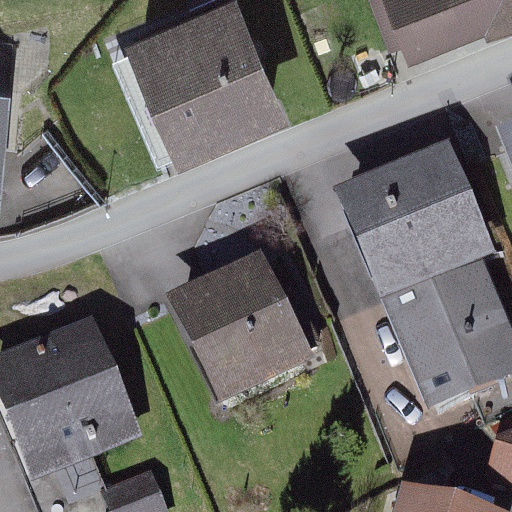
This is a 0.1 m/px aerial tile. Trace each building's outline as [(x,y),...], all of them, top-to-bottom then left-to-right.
[(241,0),(223,0),(127,41),(132,54),(114,62),(158,166),(174,159),(178,169),(293,120),(241,0)] [(511,0),(406,0),(432,64),(511,32),(511,0)] [(0,210),(10,94),(0,93),(0,210)] [(511,350),(441,177),(353,212),(430,402),(511,368),(511,350)] [(282,265),(183,315),(237,421),(336,371),(282,265)] [(88,335),(0,373),(0,424),(38,511),(166,511),(153,483),(106,503),(92,469),(138,450),(88,335)] [(511,422),(496,482),(511,486),(511,422)] [(443,511),(411,503),(408,511),(443,511)]
